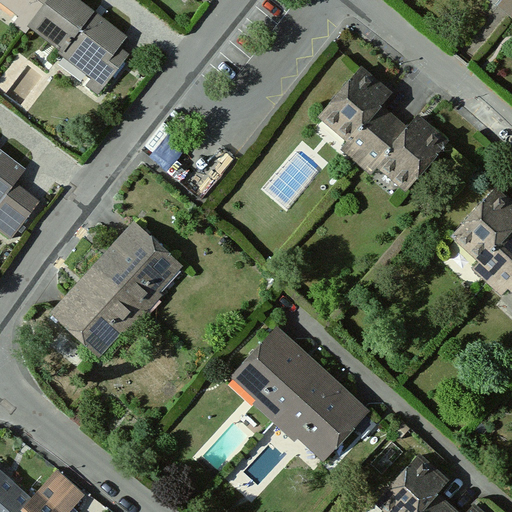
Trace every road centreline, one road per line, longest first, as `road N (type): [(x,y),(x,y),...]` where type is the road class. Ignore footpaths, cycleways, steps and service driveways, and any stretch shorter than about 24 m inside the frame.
road 1 (residential): [(0,323),(246,0)]
road 2 (residential): [(0,390),(156,511)]
road 3 (residential): [(363,0),(511,129)]
